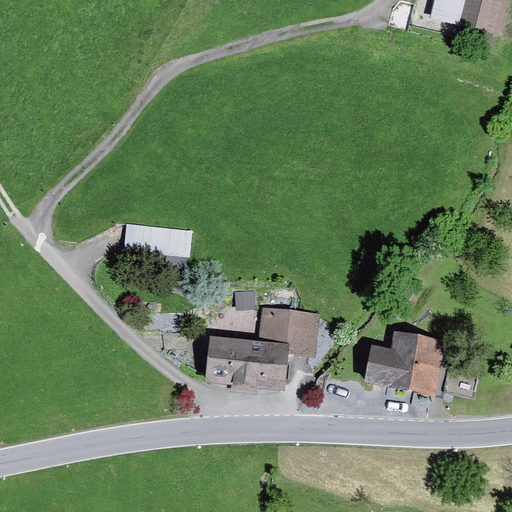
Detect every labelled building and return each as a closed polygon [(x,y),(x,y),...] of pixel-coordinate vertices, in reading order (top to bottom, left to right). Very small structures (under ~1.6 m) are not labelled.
[(511,0),(421,0),(417,22),(502,40),(511,0)] [(191,232),(126,224),(124,248),(189,256),(191,232)] [(255,291),(236,292),(237,310),(256,309),(255,291)] [(210,336),(205,382),(232,385),(231,392),(258,395),(259,387),(285,390),(289,354),(316,356),(320,316),(264,310),(260,342),(210,336)] [(393,349),(371,344),(364,383),(434,396),(445,343),(396,334),(393,349)]
